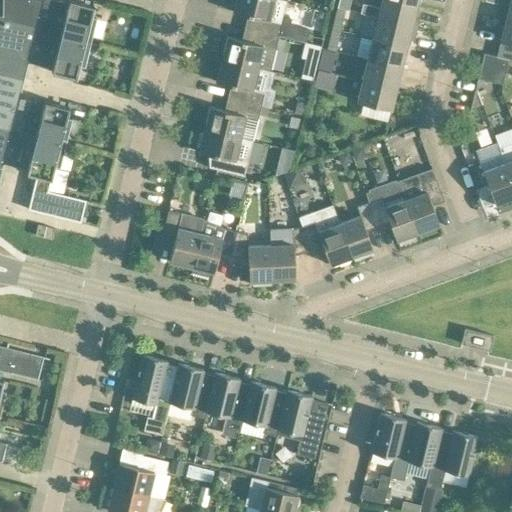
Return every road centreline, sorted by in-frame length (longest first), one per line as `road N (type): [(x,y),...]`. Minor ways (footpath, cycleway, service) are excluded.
road 1 (residential): [(482,250),(436,118),(463,0)]
road 2 (residential): [(289,342),(309,312),(482,250)]
road 3 (unclassified): [(289,342),(103,294)]
road 4 (residential): [(14,168),(4,210),(116,239)]
road 5 (residential): [(337,511),(372,362)]
road 6 (unclassified): [(511,397),(372,362)]
road 7 (residential): [(58,483),(89,351)]
road 8 (residential): [(148,110),(116,239)]
